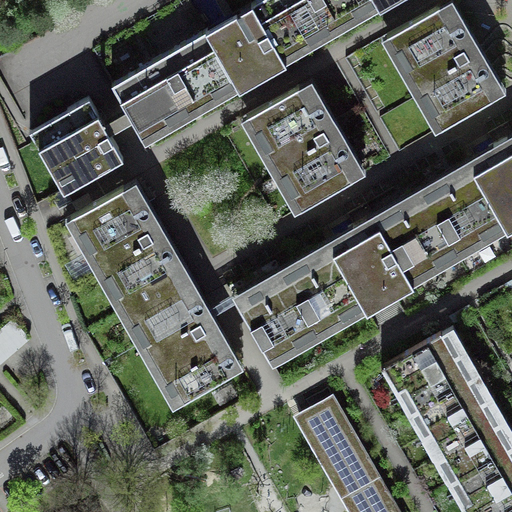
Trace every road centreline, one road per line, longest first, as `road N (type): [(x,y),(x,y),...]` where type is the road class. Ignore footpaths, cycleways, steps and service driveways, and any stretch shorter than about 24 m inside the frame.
road 1 (residential): [(0,200),(71,397),(60,424),(0,468)]
road 2 (residential): [(128,0),(21,60)]
